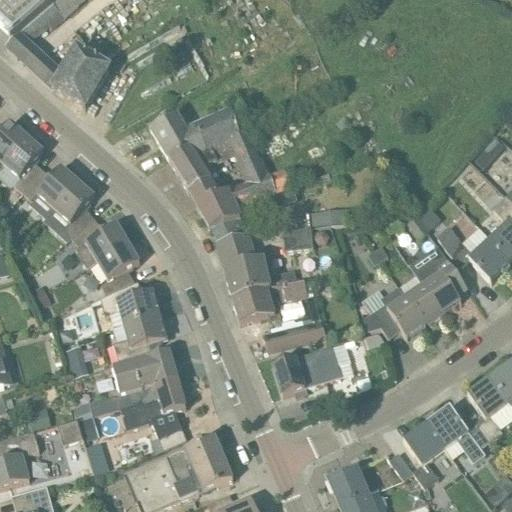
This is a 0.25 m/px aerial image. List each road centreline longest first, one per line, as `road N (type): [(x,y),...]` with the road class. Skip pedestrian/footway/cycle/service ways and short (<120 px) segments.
road 1 (residential): [(277,464),(166,225),(0,75)]
road 2 (residential): [(277,464),(396,405),(511,324)]
